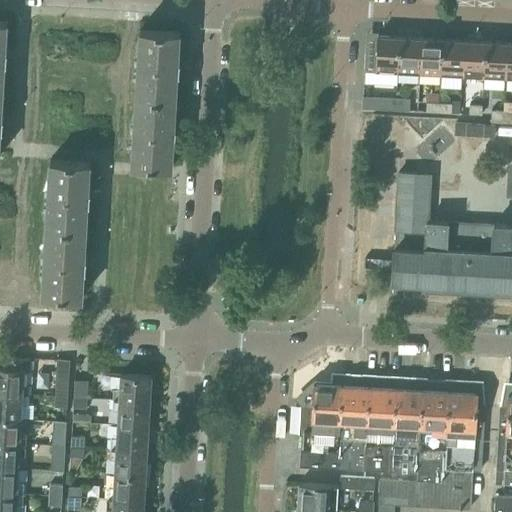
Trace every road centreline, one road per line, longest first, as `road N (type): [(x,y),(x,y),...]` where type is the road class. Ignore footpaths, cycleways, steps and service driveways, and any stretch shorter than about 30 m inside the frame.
road 1 (residential): [(196,340),(215,0)]
road 2 (residential): [(326,333),(345,5)]
road 3 (residential): [(0,330),(196,340)]
road 4 (residential): [(326,333),(511,345)]
road 5 (residential): [(187,511),(196,340)]
road 6 (residential): [(268,511),(276,343)]
road 7 (residential): [(345,5),(511,18)]
